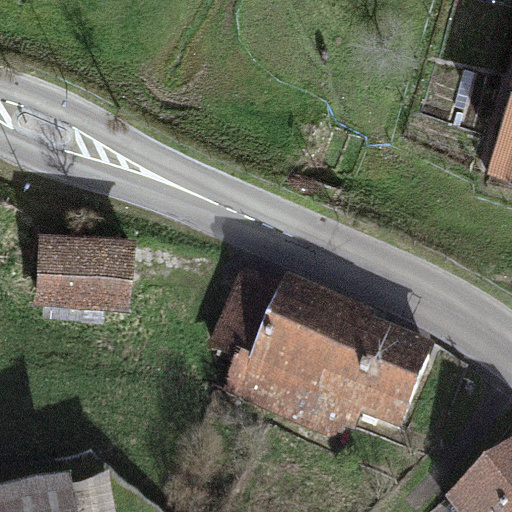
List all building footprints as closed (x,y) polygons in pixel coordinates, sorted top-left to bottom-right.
[(511,47),(485,139),(511,147),(511,47)] [(40,220),(37,295),(132,299),(135,223),(40,220)] [(442,344),(288,277),(286,283),(242,263),(208,340),(233,351),(215,392),(340,447),(351,421),(399,442),(442,344)] [(511,511),(511,441),(445,495),(458,511),(511,511)] [(0,483),(0,511),(115,511),(108,473),(68,481),(66,471),(0,483)]
